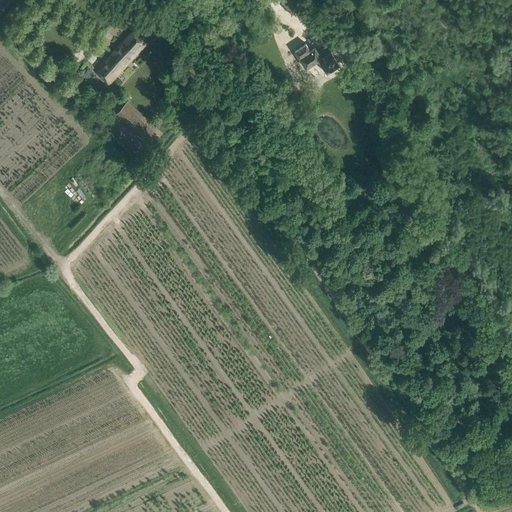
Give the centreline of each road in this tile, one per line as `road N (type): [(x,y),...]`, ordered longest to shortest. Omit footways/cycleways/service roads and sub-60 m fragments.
road 1 (track): [(511,498),(484,509),(468,496),(212,116),(222,81),(167,33)]
road 2 (unclassified): [(34,0),(12,31),(60,80),(94,43)]
